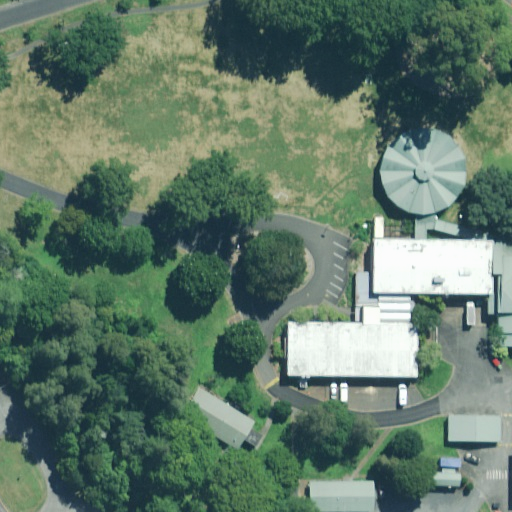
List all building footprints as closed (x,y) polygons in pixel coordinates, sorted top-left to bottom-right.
[(399,210),(413,216),(427,218),(441,215),(453,208),(462,197),(468,184),(469,170),(466,156),(459,144),(448,135),(435,130),(419,129),(404,133),(392,142),(383,155),(379,170),(381,185),(388,199),(399,210)] [(498,317),(498,348),(511,348),(511,246),(366,244),(365,324),(289,323),(288,374),(426,376),(428,294),(486,295),(486,317),(498,317)] [(253,422),(197,388),(180,416),(236,450),(253,422)] [(499,418),(447,417),(447,443),(499,444),(499,418)] [(459,476),(429,475),(428,487),(459,488),(459,476)] [(372,511),(373,483),(307,482),(306,511),(372,511)]
